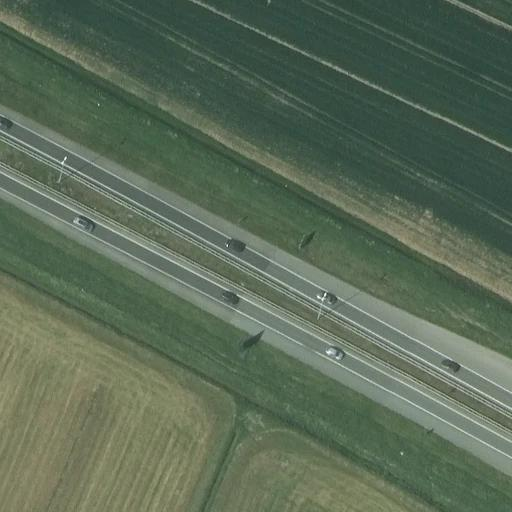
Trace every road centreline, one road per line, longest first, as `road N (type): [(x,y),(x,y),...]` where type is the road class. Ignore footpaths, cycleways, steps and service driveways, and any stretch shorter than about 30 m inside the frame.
road 1 (trunk): [(282,274),(0,122)]
road 2 (trunk): [(0,180),(262,316)]
road 3 (motorway): [(262,316),(511,452)]
road 4 (motorway): [(511,400),(282,274)]
